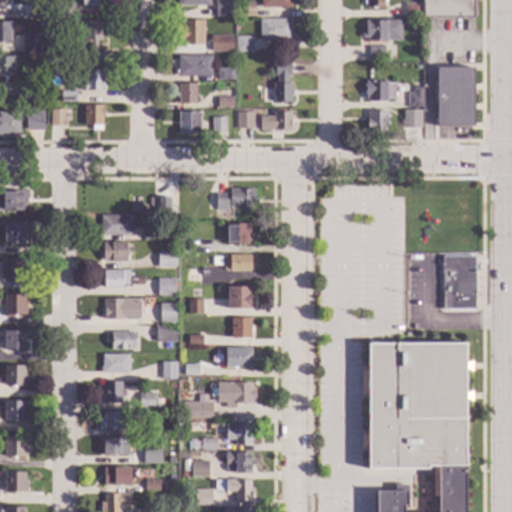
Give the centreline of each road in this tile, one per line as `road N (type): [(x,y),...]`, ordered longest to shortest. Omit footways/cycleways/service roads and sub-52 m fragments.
road 1 (residential): [(0,160),(511,162)]
road 2 (primary): [(502,0),(503,511)]
road 3 (residential): [(293,161),(293,511)]
road 4 (residential): [(65,161),(65,511)]
road 5 (residential): [(331,0),(332,161)]
road 6 (residential): [(142,0),(143,161)]
